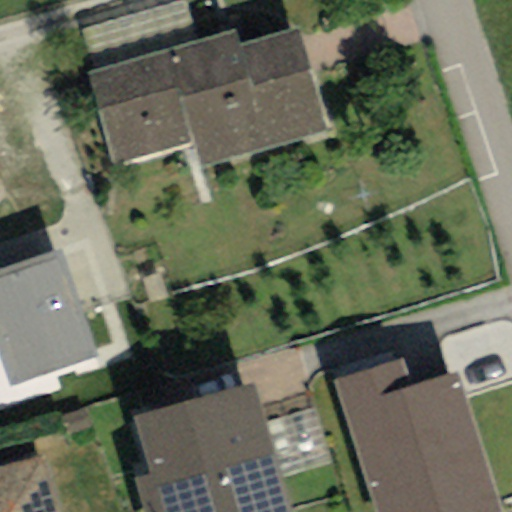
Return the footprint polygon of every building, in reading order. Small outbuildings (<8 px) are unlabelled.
[(233,21),(89,64),(118,160),(191,139),(198,162),(328,124),(297,18),(238,35),(233,21)] [(0,275),(0,333),(17,396),(102,373),(71,257),(0,275)] [(371,381),(341,391),(380,511),(474,511),(503,503),(456,358),(414,372),(409,357),(368,370),(371,381)] [(252,369),(132,404),(149,464),(135,468),(147,511),(276,511),(291,508),(252,369)] [(59,511),(40,449),(0,461),(0,511),(59,511)]
